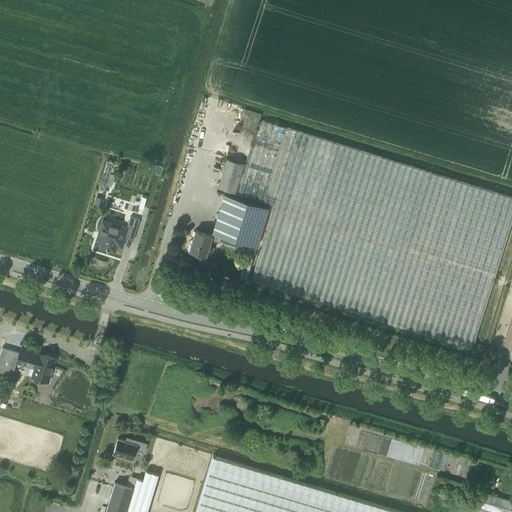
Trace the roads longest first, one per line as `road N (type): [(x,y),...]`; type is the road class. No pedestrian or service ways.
road 1 (tertiary): [(0,261),(511,402)]
road 2 (unknown): [(109,303),(88,352),(0,340)]
